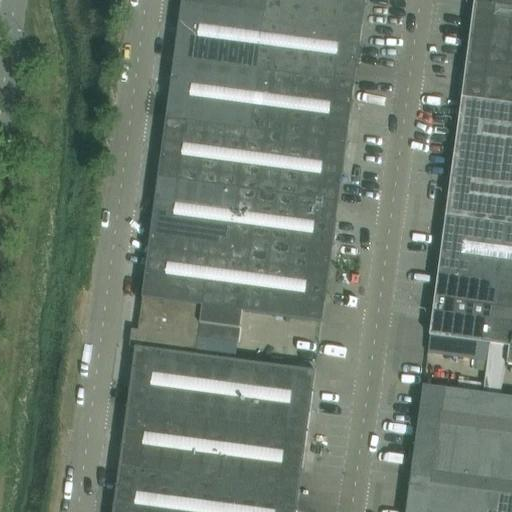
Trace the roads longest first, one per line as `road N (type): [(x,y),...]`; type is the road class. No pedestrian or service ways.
road 1 (unclassified): [(349,511),(416,0)]
road 2 (unclassified): [(81,511),(140,0)]
road 3 (unclassified): [(0,134),(16,0)]
